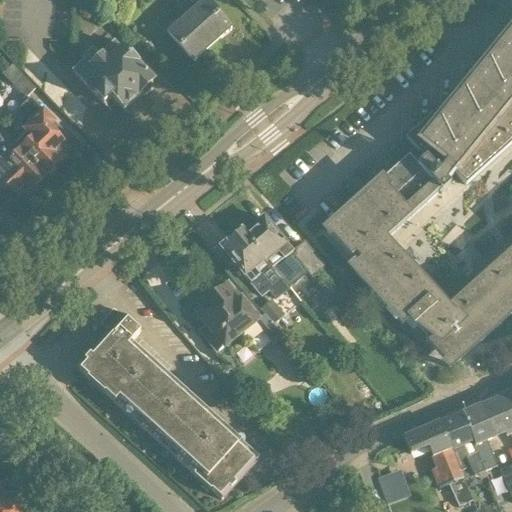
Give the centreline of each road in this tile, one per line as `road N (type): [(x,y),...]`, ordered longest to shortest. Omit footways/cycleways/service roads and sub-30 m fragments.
road 1 (secondary): [(0,335),(343,62)]
road 2 (residential): [(258,511),(346,442),(511,368)]
road 3 (tertiary): [(176,511),(0,340)]
